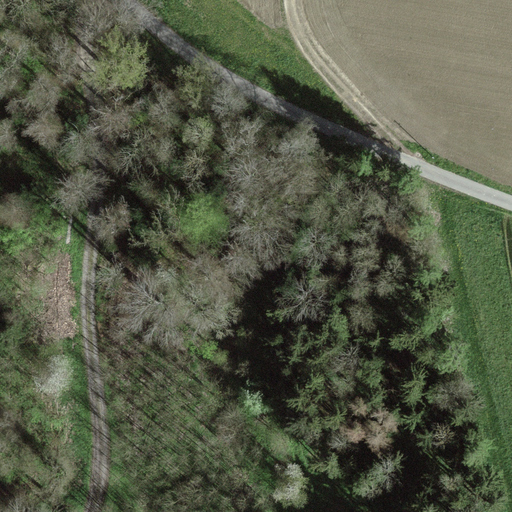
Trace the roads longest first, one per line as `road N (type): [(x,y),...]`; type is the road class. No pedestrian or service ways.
road 1 (unclassified): [(126,0),(191,55),(275,104),(511,202)]
road 2 (track): [(420,170),(318,65),(289,0)]
